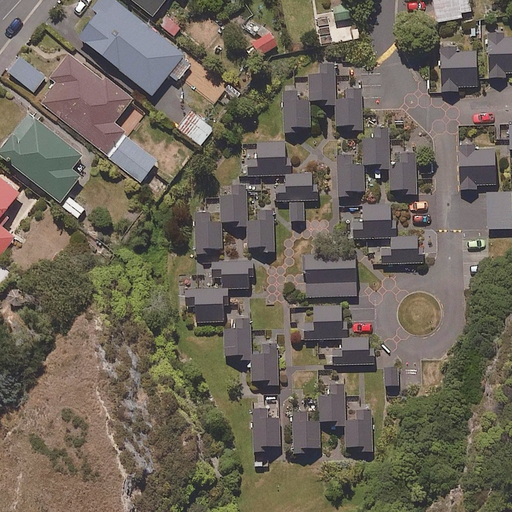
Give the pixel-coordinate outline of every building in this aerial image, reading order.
[(104,0),(96,10),(88,20),(91,23),(79,38),(155,98),(172,76),(179,81),(195,62),(115,0),(104,0)] [(135,0),(156,17),(169,0),(135,0)] [(432,0),(437,25),(472,19),(468,0),(432,0)] [(356,22),(353,7),(334,11),(337,26),(356,22)] [(169,15),(162,25),(178,38),(186,28),(169,15)] [(283,48),(273,29),(252,41),(262,59),(283,48)] [(511,37),(505,37),(505,33),(488,33),(488,78),(504,77),(504,73),(511,73),(511,37)] [(458,51),(458,46),(441,46),(441,91),(458,91),(458,87),(478,87),(477,51),(458,51)] [(134,103),(74,55),(55,78),(61,83),(44,104),(143,183),(160,162),(115,126),(134,103)] [(47,77),(22,59),(11,74),(36,92),(47,77)] [(319,106),(336,105),(336,126),(346,126),(347,131),(363,131),(362,88),(346,89),(347,98),(336,98),(335,63),(319,63),(319,72),(308,73),(309,100),(298,100),(298,91),(283,91),(284,134),(301,133),(300,128),(310,127),(309,100),(319,100),(319,106)] [(216,131),(193,112),(180,129),(203,147),(216,131)] [(86,157),(34,115),(3,154),(64,203),(84,177),(76,170),(86,157)] [(374,171),(391,170),(391,191),(401,191),(401,196),(418,196),(417,154),(401,154),(402,163),(391,163),(390,128),(374,128),(374,137),(363,138),(364,165),(353,165),(353,156),(337,157),(339,199),(355,198),(355,193),(365,193),(364,166),(374,165),(374,171)] [(304,221),(304,201),(319,201),(319,184),(313,184),(313,174),(291,175),(291,158),(285,158),(285,142),(257,142),(257,160),(248,160),(249,176),(285,175),(285,186),(276,186),(277,202),(290,201),(291,221),(304,221)] [(476,150),(476,145),(459,146),(460,190),(476,190),(476,186),(496,185),(495,149),(476,150)] [(0,223),(22,195),(0,177),(0,254),(2,257),(17,238),(0,224),(0,223)] [(232,227),(248,226),(249,247),(259,247),(259,252),(276,252),(275,210),(259,210),(259,219),(248,219),(247,184),(232,184),(232,193),(221,194),(222,221),(211,221),(210,212),(195,212),(196,255),(213,254),(213,249),(223,249),(222,222),(231,221),(232,227)] [(511,191),(487,192),(488,230),(511,228),(511,191)] [(390,203),(362,204),(363,221),(354,222),(354,237),(391,236),(391,247),(382,248),(382,263),(425,262),(424,245),(419,246),(419,236),(397,236),(396,219),(391,219),(390,203)] [(306,298),(357,296),(356,254),(305,255),(306,298)] [(229,305),(229,289),(250,288),(249,278),(255,278),(254,261),(212,263),(212,278),(221,278),(222,289),(186,290),(187,306),(196,306),(196,322),(224,321),(224,306),(229,305)] [(0,298),(16,278),(0,266),(0,298)] [(341,305),(313,306),(314,323),(304,323),(305,339),(341,338),(342,349),(333,349),(333,365),(376,364),(375,347),(370,347),(369,337),(347,338),(347,321),(342,321),(341,305)] [(235,361),(252,361),(252,382),(262,382),(262,387),(279,387),(278,344),(262,345),(262,354),(251,354),(250,319),(235,319),(235,328),(224,328),(225,356),(235,356),(235,361)] [(384,368),(385,386),(398,386),(398,368),(384,368)] [(362,452),(373,452),(372,409),(356,410),(356,420),(346,420),(344,384),(329,385),(330,395),(318,395),(319,420),(308,421),(308,412),(292,412),(294,454),(311,454),(310,449),(321,448),(320,422),(332,421),(332,427),(346,426),(346,447),(362,446),(362,452)] [(279,445),(278,417),(267,418),(267,409),(251,409),(253,452),(270,451),(269,446),(279,445)]
